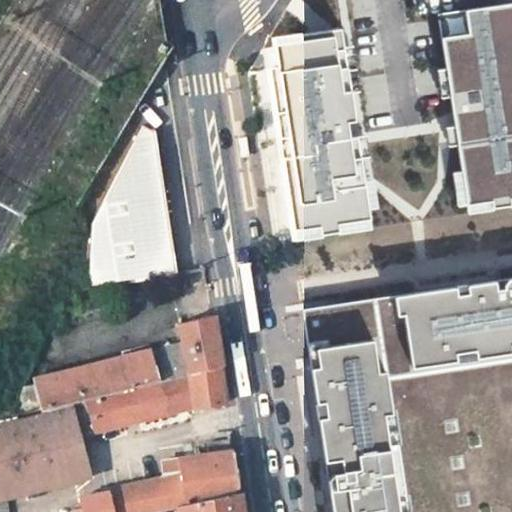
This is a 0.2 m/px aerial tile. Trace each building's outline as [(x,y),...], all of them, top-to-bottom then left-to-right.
[(511,2),(438,14),(470,217),(511,210),(511,2)] [(375,229),(346,26),(260,38),(290,241),(375,229)] [(152,137),(137,131),(93,221),(93,228),(100,243),(89,260),(88,289),(174,276),(152,137)] [(393,297),(296,312),(302,352),(299,352),(303,379),(306,379),(311,406),(308,407),(310,423),(313,423),(319,464),(324,495),(326,511),(511,511),(511,279),(462,287),(461,284),(450,286),(451,288),(404,296),(393,297)] [(211,315),(175,324),(187,373),(219,366),(211,315)] [(152,382),(187,373),(179,344),(146,352),(152,382)] [(8,418),(152,382),(146,352),(36,380),(37,384),(2,383),(8,418)] [(224,403),(219,366),(187,373),(152,382),(8,418),(0,437),(0,496),(80,481),(70,434),(92,429),(93,432),(191,408),(224,403)] [(227,453),(225,441),(205,444),(207,455),(177,460),(180,474),(182,484),(173,486),(171,476),(105,489),(77,497),(80,511),(152,511),(176,507),(181,506),(238,494),(233,463),(232,453),(227,453)] [(240,511),(240,506),(238,494),(181,506),(182,511),(240,511)]
